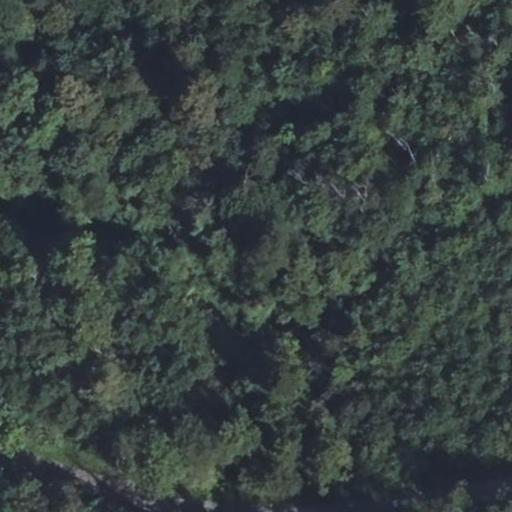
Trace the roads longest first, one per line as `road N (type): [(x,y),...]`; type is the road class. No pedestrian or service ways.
road 1 (tertiary): [(247,511),(449,479),(511,481)]
road 2 (tertiary): [(0,456),(213,511)]
road 3 (track): [(0,158),(122,233)]
